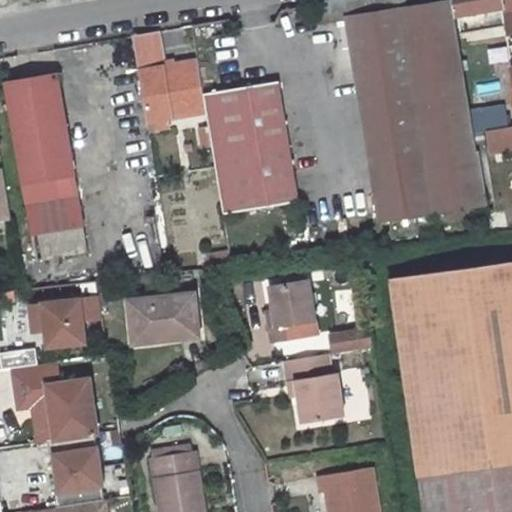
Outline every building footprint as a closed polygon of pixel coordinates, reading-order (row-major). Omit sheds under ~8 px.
[(482,130),(474,131),(471,132),(449,0),(337,0),(315,4),(318,25),(350,19),(384,214),(493,198),(482,130)] [(511,0),(455,0),(457,11),(473,8),(475,18),(484,16),(485,24),(503,20),(501,9),(511,7),(511,0)] [(283,10),(286,31),(318,25),(315,4),(283,10)] [(194,63),(165,68),(159,31),(134,35),(148,120),(201,110),(194,63)] [(198,63),(194,63),(201,110),(206,110),(203,90),(198,63)] [(6,83),(32,233),(48,231),(83,225),(57,74),(6,83)] [(223,211),(297,199),(278,78),(203,90),(206,110),(209,130),(212,145),(223,211)] [(477,79),(468,80),(475,121),(484,119),(477,79)] [(511,125),(486,130),(488,150),(511,146),(511,125)] [(209,130),(200,131),(203,147),(212,145),(209,130)] [(0,217),(11,216),(4,172),(0,172),(0,217)] [(36,259),(87,251),(83,225),(48,231),(32,233),(33,242),(36,259)] [(206,254),(209,267),(213,266),(231,264),(229,252),(206,254)] [(511,259),(389,277),(412,430),(511,415),(511,259)] [(272,323),(274,337),(306,333),(304,318),(318,316),(312,276),(274,281),(277,305),(279,322),(272,323)] [(127,300),(132,344),(198,336),(193,292),(127,300)] [(83,319),(101,317),(99,296),(32,303),(34,320),(46,319),(47,331),(49,346),(87,342),(83,319)] [(279,322),(277,305),(270,306),(272,323),(279,322)] [(46,319),(34,320),(35,332),(47,331),(46,319)] [(369,325),(333,330),(336,348),(372,342),(369,325)] [(6,367),(40,362),(38,346),(4,351),(6,367)] [(330,349),(288,355),(291,376),(299,376),(302,392),(305,417),(346,411),(338,369),(332,369),(330,349)] [(58,365),(13,372),(19,406),(34,404),(50,401),(55,437),(96,431),(98,431),(89,376),(60,380),(58,365)] [(302,392),(299,376),(291,376),(293,393),(302,392)] [(34,404),(40,439),(48,438),(55,437),(50,401),(34,404)] [(511,511),(511,415),(412,430),(418,474),(423,511),(511,511)] [(55,437),(48,438),(50,453),(55,453),(60,488),(55,489),(57,505),(105,497),(96,431),(55,437)] [(198,511),(198,503),(203,502),(196,449),(153,455),(160,511),(198,511)] [(323,490),(328,489),(331,511),(381,511),(374,466),(321,475),(323,490)] [(107,511),(105,497),(57,505),(52,506),(52,511),(107,511)]
